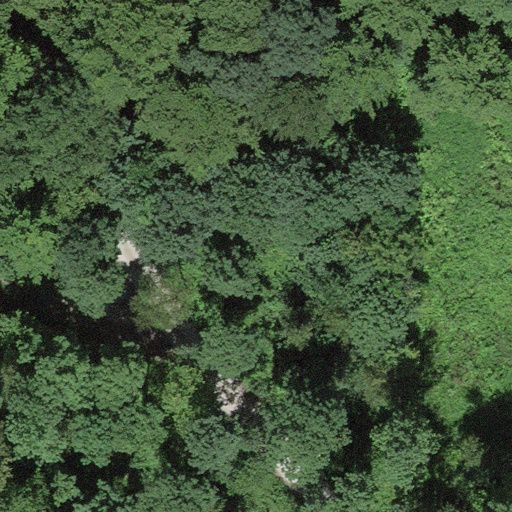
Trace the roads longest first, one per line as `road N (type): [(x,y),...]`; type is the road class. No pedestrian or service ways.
road 1 (track): [(329,511),(185,353),(0,36)]
road 2 (track): [(0,290),(185,353)]
